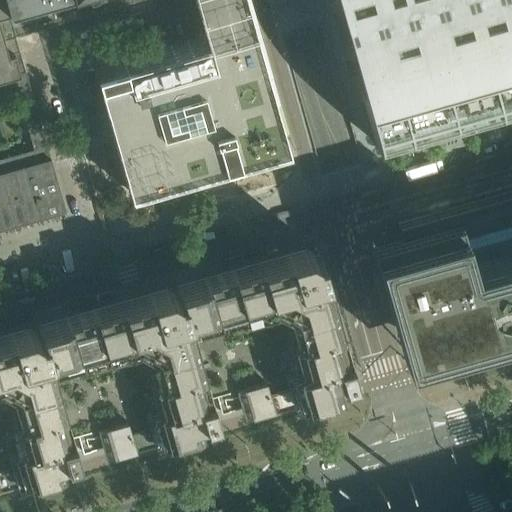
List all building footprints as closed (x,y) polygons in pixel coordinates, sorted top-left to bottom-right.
[(15,36),(5,0),(0,0),(0,77),(25,70),(15,36)] [(73,0),(5,0),(15,36),(78,17),(73,0)] [(131,0),(73,0),(78,17),(132,1),(131,0)] [(287,147),(245,0),(193,0),(196,6),(205,39),(93,71),(127,193),(287,147)] [(511,0),(334,0),(338,11),(349,49),(357,80),(362,95),(368,118),(376,143),(408,134),(438,125),(469,116),(511,103),(511,0)] [(0,229),(65,211),(25,70),(0,77),(0,229)] [(511,186),(397,219),(400,228),(368,237),(371,246),(374,258),(402,357),(422,351),(434,348),(511,325),(511,186)] [(38,317),(40,324),(36,325),(35,322),(28,320),(0,328),(0,481),(15,477),(62,464),(61,460),(76,456),(104,447),(105,452),(154,438),(201,425),(199,419),(215,415),(243,408),(244,413),(291,400),(339,386),(337,379),(354,374),(319,244),(314,245),(305,238),(178,276),(180,284),(175,285),(175,283),(167,279),(38,317)]
